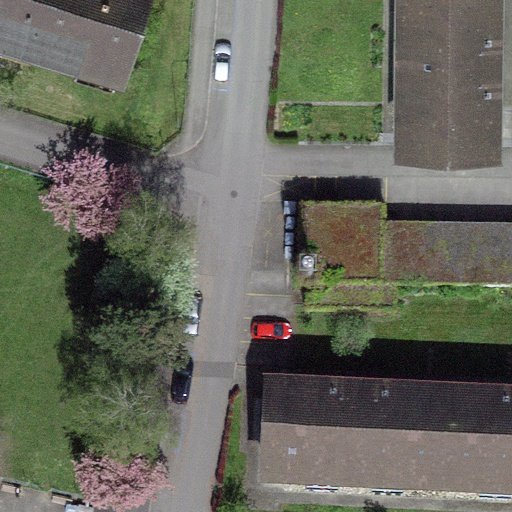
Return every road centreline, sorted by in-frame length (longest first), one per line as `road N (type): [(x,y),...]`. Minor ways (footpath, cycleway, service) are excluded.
road 1 (residential): [(179,511),(227,207)]
road 2 (residential): [(227,207),(0,143)]
road 3 (residential): [(227,207),(244,0)]
